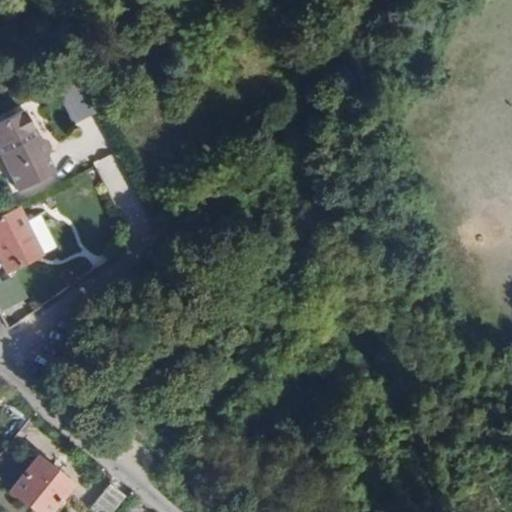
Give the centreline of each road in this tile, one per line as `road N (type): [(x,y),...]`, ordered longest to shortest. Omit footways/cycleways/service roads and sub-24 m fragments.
road 1 (track): [(0,344),(214,200),(276,135),(334,0)]
road 2 (residential): [(0,371),(170,511)]
road 3 (unknown): [(146,246),(145,216),(83,119)]
